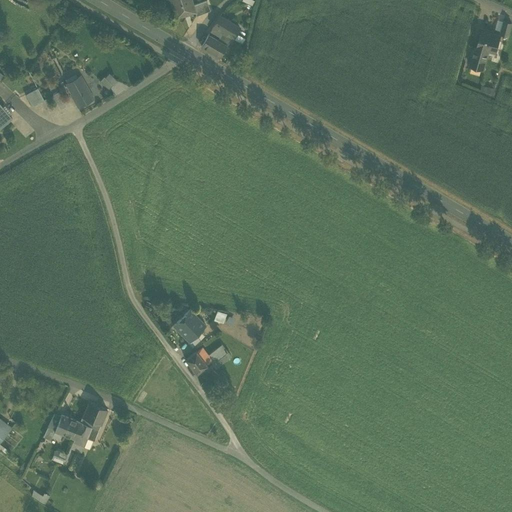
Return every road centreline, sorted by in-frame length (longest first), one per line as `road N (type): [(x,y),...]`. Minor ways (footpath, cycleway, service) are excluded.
road 1 (tertiary): [(511,244),(182,49)]
road 2 (unclassified): [(238,452),(222,417),(130,295),(117,210),(72,126)]
road 3 (unclassified): [(0,356),(238,452)]
road 4 (unclassified): [(182,49),(72,126)]
